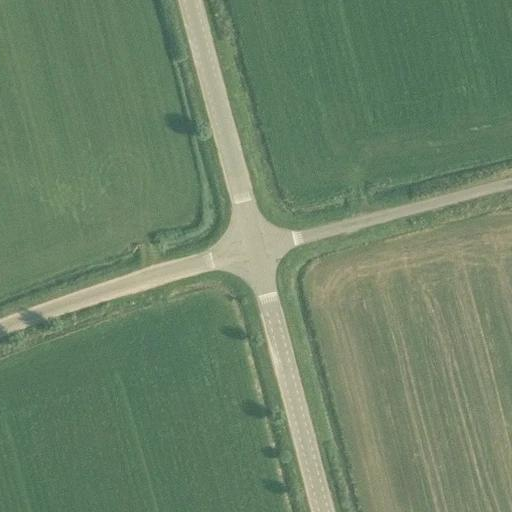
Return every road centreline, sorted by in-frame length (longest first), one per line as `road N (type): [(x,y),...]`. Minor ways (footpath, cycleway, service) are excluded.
road 1 (tertiary): [(324,511),(255,250)]
road 2 (unclassified): [(0,332),(255,250)]
road 3 (unclassified): [(255,250),(511,191)]
road 4 (tertiary): [(255,250),(192,0)]
